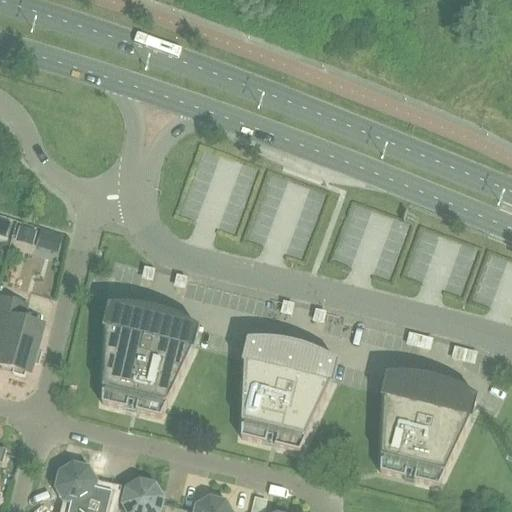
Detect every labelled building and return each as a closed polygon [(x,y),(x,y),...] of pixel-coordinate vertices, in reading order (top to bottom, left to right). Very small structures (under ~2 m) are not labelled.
[(298,200),(294,218),(313,222),(317,203),(298,200)] [(15,241),(32,246),(37,232),(19,226),(15,241)] [(53,235),(49,253),(58,254),(63,238),(53,235)] [(0,327),(5,329),(0,347),(0,367),(13,371),(12,375),(23,378),(24,374),(30,376),(34,364),(37,365),(41,352),(37,351),(44,327),(22,321),(27,306),(0,298),(0,327)] [(160,420),(192,352),(195,339),(108,318),(105,330),(101,405),(126,411),(129,397),(138,400),(135,414),(160,420)] [(437,358),(440,345),(418,340),(415,352),(437,358)] [(299,454),(331,386),(334,374),(247,352),(244,365),(240,440),(265,446),(268,432),(277,434),(274,448),(299,454)] [(383,399),(379,474),(404,480),(408,466),(417,468),(413,482),(438,489),(469,421),(473,408),(386,386),(383,399)] [(107,511),(112,495),(94,491),(96,484),(88,470),(73,467),(59,475),(55,490),(63,504),(70,505),(68,511),(107,511)] [(177,511),(161,507),(162,500),(154,487),(139,483),(125,491),(122,506),(125,511),(177,511)] [(229,511),(224,504),(209,500),(196,508),(194,511),(182,511),(177,511),(229,511)]
